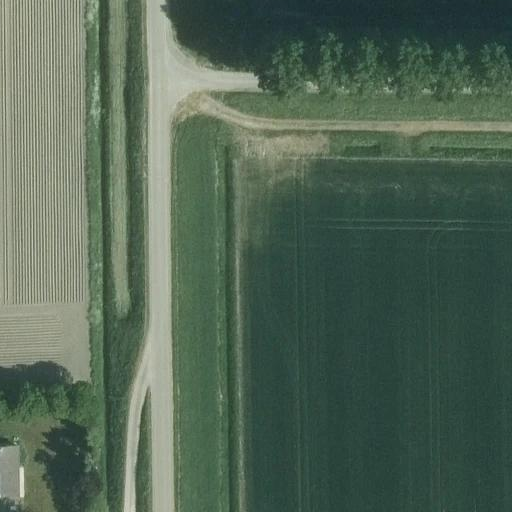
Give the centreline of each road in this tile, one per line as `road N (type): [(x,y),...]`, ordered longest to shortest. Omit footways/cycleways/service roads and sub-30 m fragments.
road 1 (unclassified): [(162,511),(156,79)]
road 2 (unclassified): [(511,83),(156,79)]
